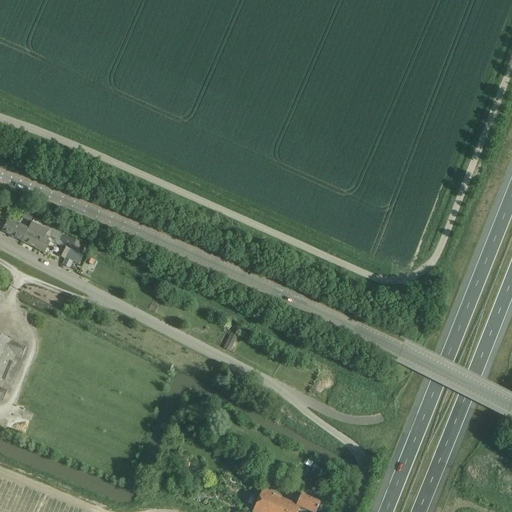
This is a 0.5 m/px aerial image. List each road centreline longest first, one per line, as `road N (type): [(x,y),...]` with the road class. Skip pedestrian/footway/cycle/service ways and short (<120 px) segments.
road 1 (unclassified): [(0,118),(370,277),(395,280),(421,272),(437,255),(511,68)]
road 2 (unclassified): [(511,407),(225,269),(0,175)]
road 3 (unclassified): [(348,511),(363,477),(361,455),(282,392),(0,246)]
road 4 (motorway): [(511,196),(386,511)]
road 5 (motorway): [(418,511),(511,278)]
